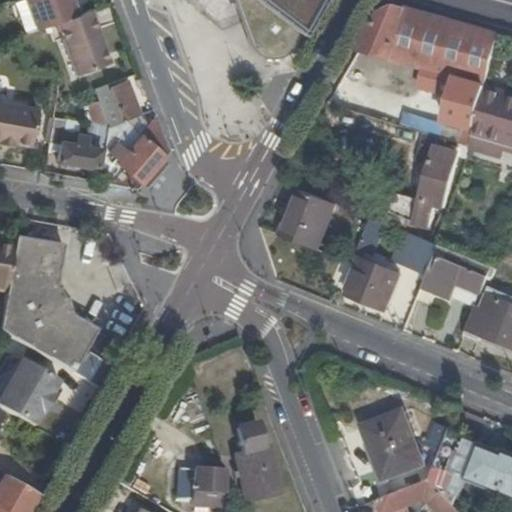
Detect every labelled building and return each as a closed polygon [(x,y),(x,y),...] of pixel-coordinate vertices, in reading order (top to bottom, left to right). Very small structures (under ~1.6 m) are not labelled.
[(0,0),(0,25),(21,12),(14,0),(0,0)] [(227,0),(235,25),(241,45),(248,55),(257,61),(269,62),(278,58),(314,0),(227,0)] [(486,87),(500,34),(396,4),(382,10),(360,49),(420,67),(458,78),(486,87)] [(100,41),(88,9),(83,10),(95,43),(100,41)] [(83,10),(51,22),(70,74),(102,61),(95,43),(83,10)] [(470,147),(472,138),(486,87),(458,78),(420,67),(415,87),(453,98),(446,122),(464,126),(460,144),(470,147)] [(101,112),(106,125),(106,126),(137,115),(125,82),(106,88),(112,107),(101,112)] [(92,88),(58,87),(52,116),(88,122),(106,125),(101,112),(94,95),(92,88)] [(511,150),(511,98),(503,96),(504,92),(486,87),(472,138),(505,148),(511,150)] [(35,108),(0,101),(0,136),(11,138),(11,141),(29,144),(35,108)] [(387,121),(358,112),(352,131),(381,141),(387,121)] [(403,128),(431,130),(432,118),(404,115),(403,128)] [(52,116),(47,141),(58,143),(55,159),(94,167),(98,148),(84,145),(88,122),(52,116)] [(102,149),(96,180),(134,187),(166,149),(153,116),(128,146),(123,142),(119,147),(105,134),(102,149)] [(106,125),(88,122),(84,145),(98,148),(102,149),(105,134),(106,126),(106,125)] [(465,164),(469,152),(470,147),(460,144),(428,134),(418,166),(431,170),(421,206),(396,198),(389,216),(398,220),(409,224),(427,230),(435,212),(442,214),(458,162),(465,164)] [(0,142),(11,145),(11,141),(11,138),(0,136),(0,142)] [(501,161),(505,148),(472,138),(470,147),(469,152),(501,161)] [(303,190),(284,236),(319,251),(338,204),(303,190)] [(373,241),(381,222),(373,218),(365,237),(373,241)] [(407,229),(409,224),(398,220),(396,225),(407,229)] [(4,290),(0,309),(0,332),(71,372),(95,329),(69,315),(55,284),(63,247),(14,237),(13,243),(12,248),(4,290)] [(425,280),(439,245),(436,244),(422,238),(408,273),(425,280)] [(0,289),(4,290),(12,248),(0,245),(0,289)] [(424,283),(453,296),(458,284),(466,266),(467,267),(472,258),(439,245),(425,280),(424,283)] [(489,276),(493,277),(496,268),(472,258),(467,267),(466,266),(458,284),(481,293),(482,294),(489,276)] [(387,310),(401,276),(361,259),(347,294),(387,310)] [(458,284),(453,296),(476,305),(481,293),(458,284)] [(482,307),(470,335),(479,339),(480,334),(511,347),(511,303),(496,297),(490,310),(482,307)] [(465,334),(470,335),(482,307),(476,305),(465,334)] [(0,384),(0,406),(32,424),(38,412),(39,413),(52,391),(50,390),(57,379),(17,355),(0,384)] [(375,444),(388,478),(425,463),(405,410),(364,426),(371,445),(375,444)] [(261,451),(256,427),(237,430),(241,454),(234,455),(244,503),(278,497),(268,449),(261,451)] [(500,493),(511,498),(511,454),(501,450),(499,452),(480,444),(481,441),(451,430),(436,466),(467,479),(472,468),(476,469),(500,493)] [(384,480),(388,478),(375,444),(371,445),(384,480)] [(216,499),(222,500),(223,474),(178,470),(175,495),(189,496),(188,502),(216,504),(216,499)] [(0,511),(24,511),(34,496),(0,476),(0,511)] [(431,479),(377,500),(381,511),(409,511),(408,507),(426,500),(437,511),(462,511),(457,507),(438,487),(431,479)]
